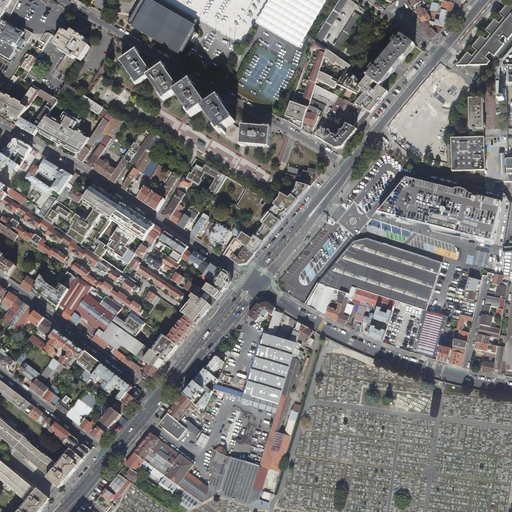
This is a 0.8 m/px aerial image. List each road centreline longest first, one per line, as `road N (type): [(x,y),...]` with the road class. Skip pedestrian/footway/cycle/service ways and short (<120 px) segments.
road 1 (residential): [(61,0),(350,166)]
road 2 (residential): [(254,282),(13,130)]
road 3 (secondary): [(463,379),(348,339),(254,282)]
road 4 (residential): [(0,280),(159,397)]
road 5 (primary): [(350,166),(254,282)]
road 6 (primary): [(254,282),(159,397)]
road 7 (primary): [(439,54),(350,166)]
road 8 (residential): [(110,457),(0,374)]
road 9 (unknown): [(468,244),(496,246),(507,204),(447,178)]
